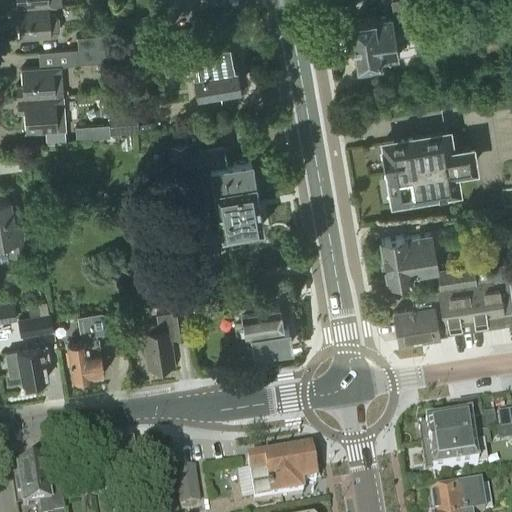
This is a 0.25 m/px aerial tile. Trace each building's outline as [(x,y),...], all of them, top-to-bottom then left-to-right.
[(9,0),(10,11),(49,8),(57,8),(56,0),(9,0)] [(393,15),(349,21),(356,64),(358,64),(360,73),(377,71),(376,61),(378,60),(378,61),(396,58),(392,34),(412,31),(409,13),(418,12),(416,0),(395,0),(391,1),(393,15)] [(486,0),(487,11),(503,10),(502,0),(486,0)] [(49,8),(10,11),(11,24),(17,24),(19,40),(51,38),(51,37),(55,36),(58,32),(57,19),(53,16),(49,16),(49,8)] [(153,15),(129,19),(132,37),(156,33),(153,15)] [(202,35),(186,38),(189,51),(193,50),(196,66),(195,66),(195,68),(192,68),(197,93),(219,89),(221,99),(238,96),(236,86),(238,86),(235,66),(232,67),(231,60),(230,60),(227,43),(205,48),(202,35)] [(103,37),(77,39),(78,51),(104,49),(103,37)] [(78,51),(70,51),(71,65),(72,65),(105,63),(104,49),(78,51)] [(21,87),(16,87),(17,100),(63,97),(61,67),(20,70),(21,87)] [(63,97),(17,100),(17,114),(23,114),(24,134),(65,131),(63,97)] [(136,110),(110,113),(113,135),(138,132),(136,110)] [(384,147),(379,148),(383,169),(388,169),(389,176),(396,175),(400,198),(426,194),(426,195),(456,190),(461,221),(511,212),(511,116),(446,128),(446,130),(383,141),(384,147)] [(109,126),(75,128),(76,140),(110,138),(109,126)] [(197,141),(172,145),(176,173),(191,170),(194,188),(213,185),(213,187),(231,184),(233,191),(235,191),(237,203),(257,200),(250,160),(227,164),(224,147),(199,151),(197,141)] [(194,189),(179,191),(183,214),(196,212),(194,199),(214,196),(221,232),(224,232),(226,242),(230,241),(230,243),(239,242),(239,240),(243,239),(242,229),(261,226),(257,200),(237,203),(235,191),(233,191),(231,184),(213,187),(213,185),(194,188),(194,189)] [(9,199),(0,200),(0,261),(8,261),(7,255),(31,251),(26,216),(12,218),(9,199)] [(383,251),(375,253),(378,268),(386,267),(388,280),(410,276),(410,274),(437,269),(433,246),(455,242),(452,229),(431,232),(404,236),(403,234),(381,238),(383,251)] [(413,307),(393,311),(398,340),(421,337),(424,338),(432,336),(435,334),(446,333),(445,322),(502,314),(502,313),(511,311),(511,303),(509,285),(511,284),(511,260),(473,266),(472,264),(442,268),(443,273),(437,274),(439,287),(410,291),(413,307)] [(216,271),(181,277),(184,296),(220,290),(216,271)] [(252,296),(213,303),(215,315),(240,311),(243,323),(234,324),(240,355),(255,352),(255,350),(291,343),(287,325),(281,326),(277,304),(254,308),(252,296)] [(158,329),(143,332),(148,367),(173,363),(169,337),(185,335),(180,299),(169,301),(170,311),(156,313),(158,329)] [(12,302),(0,304),(0,320),(15,318),(12,302)] [(81,341),(67,343),(73,378),(91,375),(91,374),(102,372),(96,334),(125,329),(122,309),(101,313),(101,312),(76,316),(81,341)] [(27,316),(20,317),(23,333),(30,332),(43,330),(51,329),(48,312),(40,314),(29,316),(27,316)] [(16,350),(5,352),(9,375),(21,373),(22,382),(48,377),(44,359),(48,358),(46,344),(44,344),(43,341),(32,342),(33,347),(16,350)] [(459,420),(423,425),(427,447),(466,440),(466,438),(472,437),(472,435),(469,420),(480,418),(477,402),(456,405),(459,420)] [(511,412),(495,415),(498,431),(511,428),(511,412)] [(466,440),(427,447),(431,473),(492,464),(487,433),(472,435),(472,437),(466,438),(466,440)] [(97,474),(87,476),(89,493),(100,491),(99,487),(136,482),(131,444),(94,449),(97,474)] [(257,461),(246,463),(252,503),(301,495),(300,486),(314,483),(309,452),(256,460),(257,461)] [(18,481),(14,481),(16,494),(20,494),(22,507),(49,503),(50,511),(63,511),(59,485),(47,487),(44,463),(37,464),(36,461),(22,463),(23,466),(15,468),(18,481)] [(193,469),(173,472),(178,506),(198,503),(193,469)] [(483,511),(479,485),(429,494),(431,511),(483,511)] [(175,495),(162,498),(164,509),(177,507),(175,495)]
